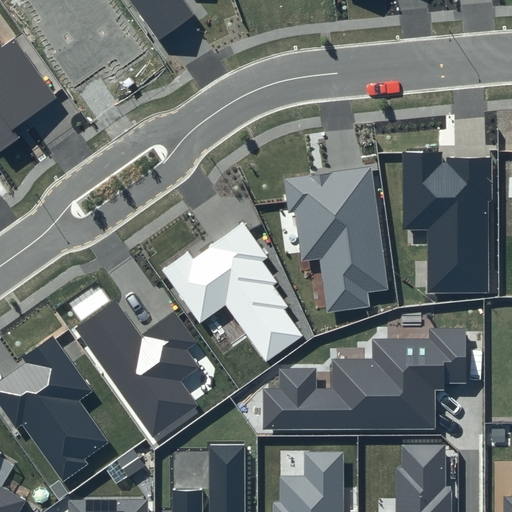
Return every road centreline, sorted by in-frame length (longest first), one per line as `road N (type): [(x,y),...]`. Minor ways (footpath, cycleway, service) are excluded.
road 1 (residential): [(511,54),(298,73),(262,82),(200,123)]
road 2 (residential): [(200,123),(173,170),(89,229),(45,235)]
road 3 (residential): [(45,235),(63,196),(152,134),(200,123)]
